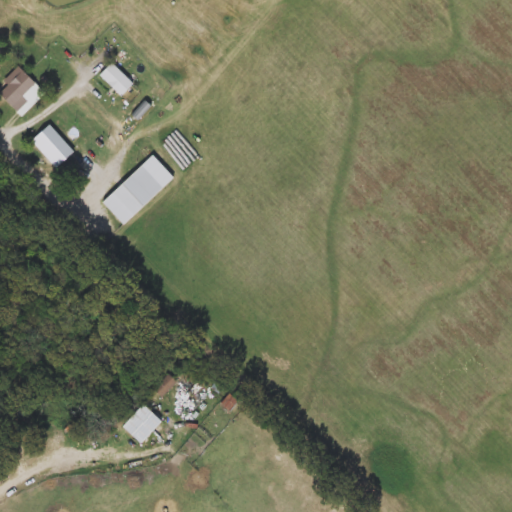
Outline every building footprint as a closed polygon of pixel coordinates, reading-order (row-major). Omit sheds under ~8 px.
[(136,84),(123,97),(101,74),(113,62),(136,84)] [(47,92),(24,114),(0,90),(0,86),(21,65),(47,92)] [(34,139),(53,123),(77,153),(58,169),(34,139)] [(177,178),(127,224),(106,201),(156,155),(177,178)] [(178,380),(165,396),(154,388),(167,372),(178,380)] [(164,421),(140,446),(121,427),(146,403),(164,421)]
